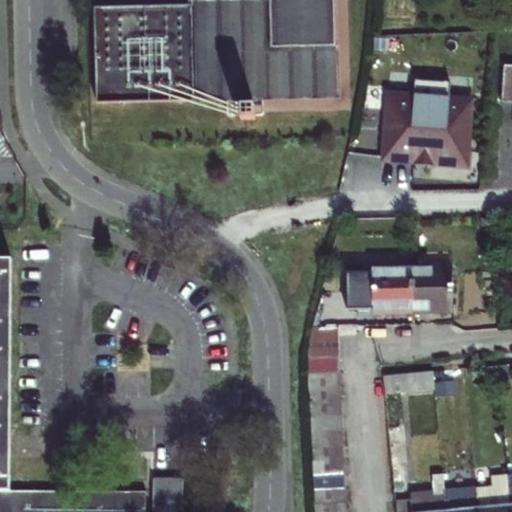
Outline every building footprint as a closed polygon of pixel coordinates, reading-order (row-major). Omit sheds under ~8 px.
[(197,5),(94,8),(95,56),(96,103),(193,102),(193,97),(336,94),(334,0),(258,0),(258,4),(218,5),(219,33),(198,34),(197,5)] [(218,5),(197,5),(198,34),(219,33),(218,5)] [(511,65),(497,64),(495,101),(511,102),(511,65)] [(382,96),(378,161),(409,162),(409,152),(429,153),(429,163),(461,166),(465,100),(443,99),(444,83),(409,81),(408,97),(382,96)] [(252,104),(238,104),(238,118),(253,117),(252,104)] [(0,511),(146,511),(146,492),(10,491),(12,261),(0,260),(0,511)] [(391,267),(391,270),(372,270),(372,273),(357,273),(358,308),(373,308),(373,309),(382,309),(392,309),(392,311),(411,311),(411,266),(391,267)] [(411,266),(411,311),(422,310),(432,310),(432,309),(451,308),(451,269),(430,269),(430,266),(411,266)] [(307,358),(339,357),(338,333),(338,328),(313,328),(307,358)] [(340,373),(340,370),(339,357),(307,358),(308,373),(308,374),(340,373)] [(308,374),(309,390),(340,389),(340,373),(308,374)] [(382,376),(384,393),(398,392),(396,375),(382,376)] [(309,390),(310,404),(341,402),(340,389),(309,390)] [(341,402),(310,404),(310,418),(342,417),(341,402)] [(342,417),(310,418),(311,432),(342,431),(342,417)] [(342,431),(311,432),(312,447),(343,445),(342,431)] [(343,445),(312,447),(313,462),(343,460),(343,445)] [(313,462),(313,476),(344,475),(344,467),(343,460),(313,462)] [(445,511),(443,492),(442,474),(432,475),(434,495),(408,498),(408,511),(445,511)] [(509,511),(508,489),(506,474),(491,476),(492,487),(475,489),(477,511),(509,511)] [(344,475),(313,476),(314,491),(345,489),(344,475)] [(184,511),(184,479),(152,479),(152,511),(184,511)] [(314,491),(315,504),(346,503),(345,489),(314,491)] [(477,511),(475,489),(443,492),(445,511),(477,511)] [(408,511),(408,498),(394,500),(395,511),(408,511)] [(345,511),(346,503),(315,504),(315,511),(345,511)]
